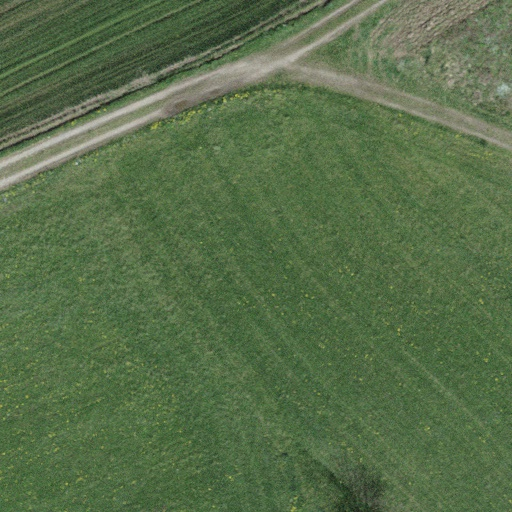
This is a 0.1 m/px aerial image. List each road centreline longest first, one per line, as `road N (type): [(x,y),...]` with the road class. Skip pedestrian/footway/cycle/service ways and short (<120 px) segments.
road 1 (track): [(265,67),(0,179)]
road 2 (track): [(511,143),(265,67)]
road 3 (track): [(377,0),(265,67)]
